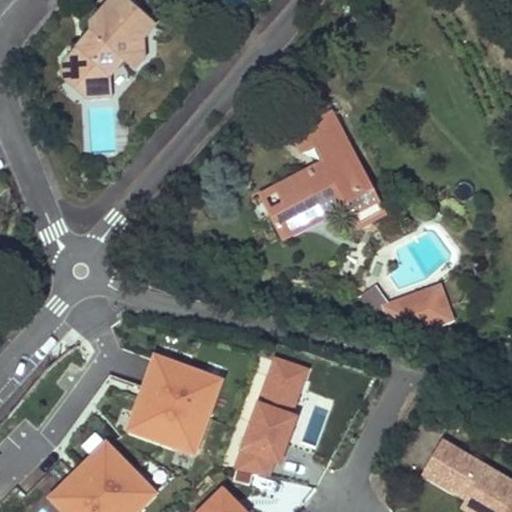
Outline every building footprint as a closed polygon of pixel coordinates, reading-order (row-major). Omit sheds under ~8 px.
[(76,48),(61,64),(75,78),(85,77),(86,98),(112,96),(111,76),(124,61),(135,71),(145,59),(144,38),(156,25),(128,0),(111,0),(92,22),(92,31),(89,34),(89,40),(82,48),(76,48)] [(61,64),(61,77),(86,98),(85,77),(75,78),(61,64)] [(333,110),(289,133),(301,155),(315,148),(322,162),(259,195),(283,242),(346,209),(358,231),(388,215),(333,110)] [(389,304),(376,286),(359,298),(369,313),(432,332),(457,323),(442,285),(389,304)] [(225,378),(152,350),(123,425),(196,453),(225,378)] [(309,365),(275,356),(242,467),(276,477),(309,365)] [(129,511),(154,488),(106,440),(50,496),(66,511),(129,511)] [(427,472),(471,502),(485,511),(508,511),(511,507),(511,483),(449,441),(427,472)] [(249,511),(249,510),(222,483),(193,511),(249,511)] [(511,511),(511,507),(508,511),(485,511),(471,502),(466,509),(469,511),(511,511)]
